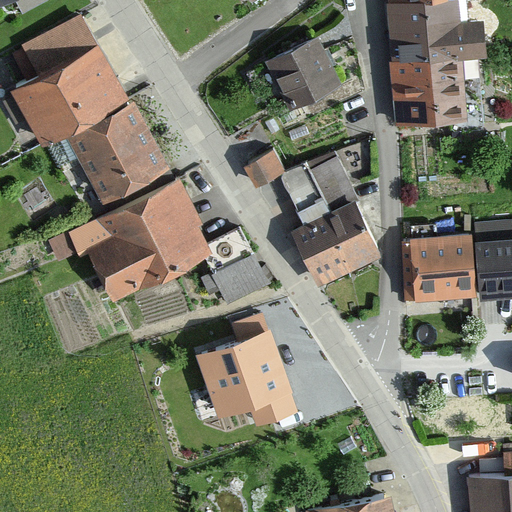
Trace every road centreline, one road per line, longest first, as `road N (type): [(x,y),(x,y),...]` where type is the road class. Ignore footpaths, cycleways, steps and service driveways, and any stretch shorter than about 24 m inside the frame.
road 1 (residential): [(117,0),(359,378)]
road 2 (residential): [(361,0),(385,151),(390,313),(373,367),(359,378)]
road 3 (residential): [(359,378),(433,511)]
